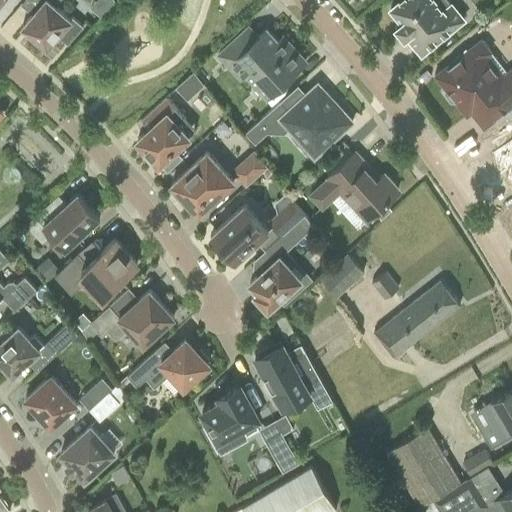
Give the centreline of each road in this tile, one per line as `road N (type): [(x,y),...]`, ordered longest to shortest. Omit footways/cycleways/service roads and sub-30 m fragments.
road 1 (residential): [(243,339),(69,128),(0,62)]
road 2 (residential): [(511,295),(359,63),(298,0)]
